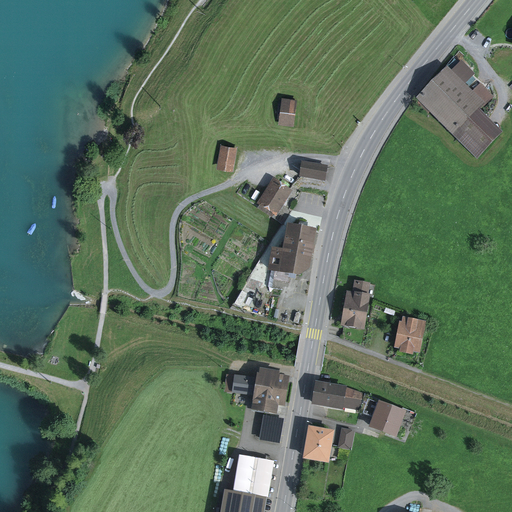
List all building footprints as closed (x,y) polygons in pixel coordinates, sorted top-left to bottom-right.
[(490,102),(452,64),(420,95),(481,157),(507,133),(483,109),(490,102)] [(296,101),(282,98),(278,123),(292,125),(296,101)] [(232,141),(220,138),(214,161),(226,164),(232,141)] [(327,166),(300,163),(299,175),(326,178),(327,166)] [(290,183),(271,171),(254,200),(272,211),(290,183)] [(312,225),(282,218),(276,245),(270,244),(265,264),(302,272),(312,225)] [(348,295),(344,325),(362,328),(369,285),(356,283),(354,295),(348,295)] [(424,323),(405,319),(404,325),(401,325),(397,348),(402,349),(402,351),(412,353),(413,351),(418,352),(424,323)] [(291,405),(296,374),(265,368),(258,408),(283,413),(285,404),(291,405)] [(254,395),(257,378),(237,374),(234,391),(254,395)] [(323,378),(319,402),(364,409),(368,385),(323,378)] [(380,406),(372,426),(395,434),(402,414),(380,406)] [(261,438),(278,441),(281,421),(265,419),(261,438)] [(356,430),(341,427),(337,448),(352,451),(356,430)] [(310,430),(306,459),(327,462),(331,433),(310,430)] [(243,455),(237,486),(259,490),(265,459),(243,455)] [(269,511),(272,497),(231,489),(226,511),(269,511)]
